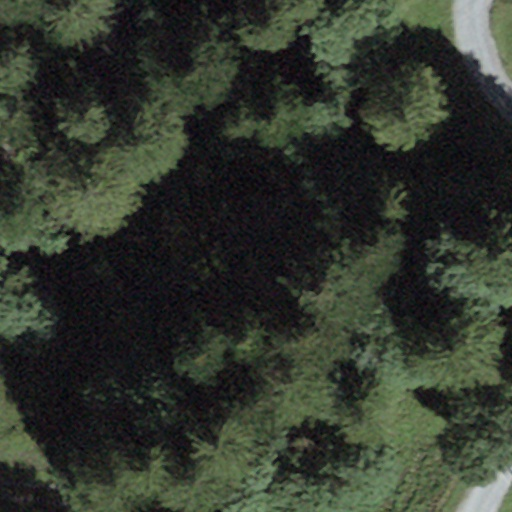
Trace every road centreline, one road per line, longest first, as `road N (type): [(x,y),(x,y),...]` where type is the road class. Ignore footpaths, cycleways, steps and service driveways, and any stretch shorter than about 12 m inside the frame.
road 1 (track): [(121,511),(0,494)]
road 2 (track): [(471,0),(472,48),(511,108)]
